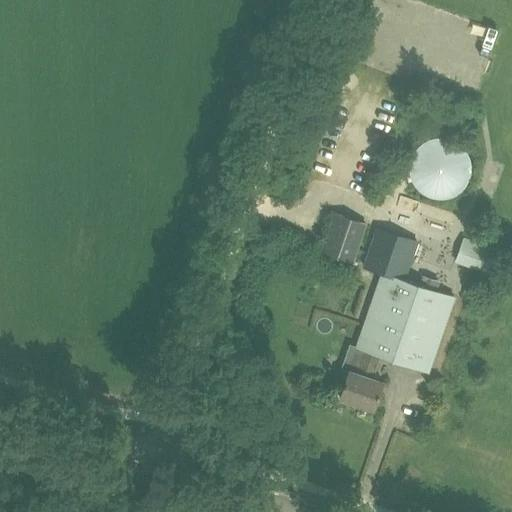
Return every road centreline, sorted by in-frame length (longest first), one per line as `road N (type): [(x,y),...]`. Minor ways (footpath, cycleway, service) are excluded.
road 1 (unclassified): [(150,457),(169,425),(321,0)]
road 2 (tertiary): [(0,406),(150,457)]
road 3 (tertiary): [(150,457),(297,511)]
